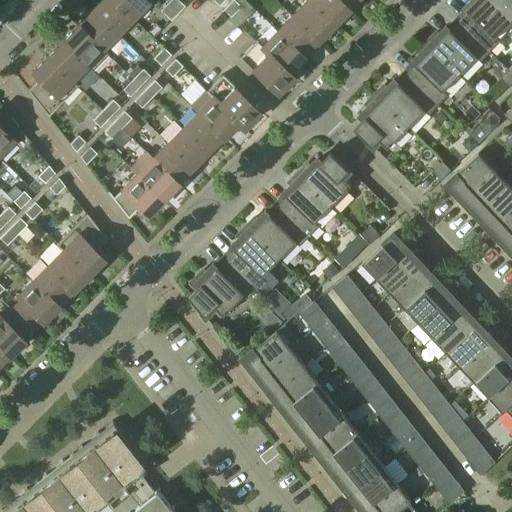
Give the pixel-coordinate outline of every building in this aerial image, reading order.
[(113,0),(99,0),(76,24),(102,48),(132,18),(113,0)] [(113,0),(132,18),(148,1),(146,0),(113,0)] [(169,0),(167,2),(177,13),(184,6),(178,0),(169,0)] [(232,0),(223,9),(230,17),(240,6),(233,0),(232,0)] [(315,0),(305,0),(294,11),(319,36),(335,20),(315,0)] [(348,0),(315,0),(335,20),(352,3),(348,0)] [(467,11),(458,20),(490,51),(500,41),(496,37),(511,20),(491,0),(470,0),(463,7),(467,11)] [(511,0),(491,0),(511,20),(511,0)] [(177,13),(167,2),(160,10),(170,20),(177,13)] [(294,11),(276,30),(301,55),(319,36),(294,11)] [(436,32),(427,41),(460,73),(476,57),(481,61),(490,51),(458,20),(450,29),(446,25),(438,33),(436,32)] [(76,24),(61,39),(87,64),(93,70),(108,54),(102,48),(76,24)] [(262,44),(261,45),(286,70),(287,69),(301,55),(276,30),(262,44)] [(87,64),(61,39),(30,71),(38,78),(27,89),(47,115),(78,84),(72,78),(87,64)] [(286,70),(255,40),(239,56),(275,92),(292,75),(287,69),(286,70)] [(415,64),(406,73),(438,104),(448,94),(444,90),(460,73),(427,41),(418,50),(420,52),(411,60),(415,64)] [(170,54),(163,47),(153,57),(160,65),(170,54)] [(182,66),(175,59),(164,69),(172,76),(182,66)] [(142,68),(132,79),(139,86),(149,76),(142,68)] [(501,77),(509,85),(511,82),(511,72),(509,69),(501,77)] [(384,85),(375,94),(408,127),(424,110),(429,114),(438,104),(406,73),(398,82),(394,78),(385,87),(384,85)] [(237,120),(235,121),(241,127),(258,110),(222,74),(206,90),(237,120)] [(139,86),(132,79),(122,89),(129,96),(139,86)] [(154,80),(144,90),(150,96),(160,87),(154,80)] [(150,96),(144,90),(134,100),(140,106),(150,96)] [(206,90),(190,106),(221,136),(235,121),(237,120),(206,90)] [(388,147),(408,127),(375,94),(356,113),(359,115),(361,113),(364,117),(354,127),(372,145),(379,138),(388,147)] [(109,116),(119,106),(112,99),(102,109),(109,116)] [(206,151),(221,136),(190,106),(196,112),(181,126),(206,151)] [(109,116),(102,109),(102,110),(92,120),(99,127),(109,116)] [(123,110),(113,121),(120,127),(130,118),(123,110)] [(0,152),(20,132),(25,138),(26,137),(6,111),(0,116),(0,152)] [(120,127),(113,121),(104,131),(110,137),(120,127)] [(181,126),(166,142),(191,167),(206,151),(181,126)] [(110,137),(110,138),(120,147),(130,137),(120,127),(110,137)] [(77,134),(69,143),(75,151),(84,141),(77,134)] [(176,182),(191,167),(166,142),(151,157),(146,151),(145,152),(176,182)] [(89,146),(79,156),(85,163),(96,152),(89,146)] [(298,172),(331,205),(351,184),(343,176),(349,169),(331,151),(321,161),(317,158),(319,156),(317,153),(298,172)] [(145,152),(130,167),(161,198),(176,182),(145,152)] [(448,181),(462,196),(493,167),(478,152),(448,181)] [(432,170),(441,179),(451,169),(442,160),(432,170)] [(48,165),(37,175),(44,182),(54,172),(48,165)] [(161,198),(130,167),(129,168),(135,173),(113,196),(108,190),(107,191),(127,217),(138,207),(145,214),(161,198)] [(462,196),(476,211),(507,182),(493,167),(462,196)] [(286,195),(277,204),(309,236),(319,226),(315,221),(331,205),(298,172),(289,181),(291,183),(282,192),(286,195)] [(58,177),(48,187),(55,194),(64,185),(58,177)] [(476,211),(490,226),(511,205),(511,187),(507,182),(476,211)] [(13,200),(20,207),(30,197),(23,190),(13,200)] [(34,201),(24,212),(32,219),(42,209),(34,201)] [(255,216),(246,225),(279,258),(295,241),(300,245),(309,236),(277,204),(269,213),(265,209),(257,218),(255,216)] [(7,205),(0,212),(0,218),(4,223),(14,213),(7,205)] [(511,205),(490,226),(504,241),(511,233),(511,205)] [(56,243),(86,274),(103,257),(95,250),(106,239),(86,213),(56,243)] [(9,227),(16,234),(26,224),(19,217),(9,227)] [(361,234),(370,243),(380,234),(371,224),(361,234)] [(234,248),(225,257),(257,289),(264,296),(279,281),(268,270),(279,258),(246,225),(237,235),(239,236),(230,245),(234,248)] [(16,234),(9,227),(0,236),(0,238),(6,245),(16,234)] [(377,277),(407,248),(393,233),(362,262),(377,277)] [(350,242),(334,258),(344,268),(360,252),(350,242)] [(46,264),(72,289),(86,274),(56,243),(55,244),(61,250),(46,264)] [(377,277),(391,292),(421,263),(407,248),(377,277)] [(257,289),(225,257),(217,266),(213,263),(205,271),(203,269),(188,285),(194,291),(189,296),(205,316),(215,306),(224,314),(243,294),(248,299),(257,289)] [(328,266),(322,270),(329,279),(339,271),(332,262),(328,266)] [(391,292),(405,307),(435,278),(421,263),(391,292)] [(72,289),(46,264),(31,279),(57,304),(72,289)] [(334,284),(339,291),(352,282),(346,275),(334,284)] [(405,307),(419,322),(449,293),(435,278),(405,307)] [(32,329),(57,304),(31,279),(15,296),(20,300),(11,309),(32,329)] [(276,288),(266,297),(281,312),(282,311),(291,303),(276,288)] [(419,322),(433,336),(463,308),(449,293),(419,322)] [(318,308),(313,301),(300,311),(306,318),(318,308)] [(355,312),(360,318),(373,308),(367,302),(355,312)] [(373,308),(360,318),(366,325),(378,315),(373,308)] [(433,336),(447,351),(477,322),(463,308),(433,336)] [(0,347),(7,354),(32,329),(11,309),(3,318),(0,315),(0,347)] [(447,351),(460,366),(491,337),(477,322),(447,351)] [(258,373),(291,347),(277,329),(244,355),(258,373)] [(322,339),(328,346),(340,336),(335,329),(322,339)] [(380,344),(386,350),(398,341),(393,334),(380,344)] [(340,336),(328,346),(333,352),(345,343),(340,336)] [(460,366),(474,381),(505,352),(491,337),(460,366)] [(398,341),(386,350),(391,357),(403,347),(398,341)] [(258,373),(271,390),(304,364),(291,347),(258,373)] [(474,381),(488,396),(511,373),(511,359),(505,352),(474,381)] [(349,373),(354,380),(367,370),(361,363),(349,373)] [(271,390),(285,407),(317,381),(304,364),(271,390)] [(406,376),(411,383),(423,373),(418,366),(406,376)] [(367,370),(354,380),(360,386),(372,377),(367,370)] [(423,373),(411,383),(416,389),(429,380),(423,373)] [(503,411),(505,409),(511,401),(511,373),(488,396),(503,411)] [(285,407),(298,424),(331,398),(317,381),(285,407)] [(376,407),(381,414),(393,404),(388,397),(376,407)] [(298,424),(311,441),(344,415),(331,398),(298,424)] [(431,408),(436,415),(449,405),(443,398),(431,408)] [(393,404),(381,414),(386,420),(399,410),(393,404)] [(449,405),(436,415),(442,421),(454,412),(449,405)] [(311,441),(325,458),(358,432),(344,415),(311,441)] [(91,511),(121,489),(142,473),(144,475),(147,473),(145,470),(143,472),(130,455),(131,453),(129,451),(128,452),(123,446),(128,443),(113,424),(114,423),(111,420),(109,422),(110,424),(98,433),(97,431),(95,433),(96,435),(81,446),(80,445),(78,447),(79,448),(62,461),(61,460),(59,462),(60,463),(46,474),(45,473),(42,475),(43,476),(27,489),(26,489),(25,488),(24,489),(23,490),(24,491),(10,502),(9,501),(6,503),(7,504),(0,510),(0,511),(91,511)] [(408,447),(420,438),(415,431),(402,441),(408,447)] [(456,440),(462,447),(474,437),(469,431),(456,440)] [(325,458),(338,475),(371,449),(358,432),(325,458)] [(474,437),(462,447),(467,454),(479,444),(474,437)] [(425,444),(420,438),(408,447),(413,454),(425,444)] [(338,475),(351,492),(384,466),(371,449),(338,475)] [(429,475),(434,481),(447,472),(441,465),(429,475)] [(351,492),(365,509),(398,483),(384,466),(351,492)] [(447,472),(434,481),(440,488),(452,478),(447,472)] [(365,509),(367,511),(395,511),(411,500),(398,483),(365,509)] [(160,490),(159,489),(158,488),(155,490),(157,492),(135,509),(137,511),(175,511),(173,509),(174,508),(172,505),(171,507),(159,491),(160,490)] [(411,500),(395,511),(417,511),(409,502),(411,500)]
